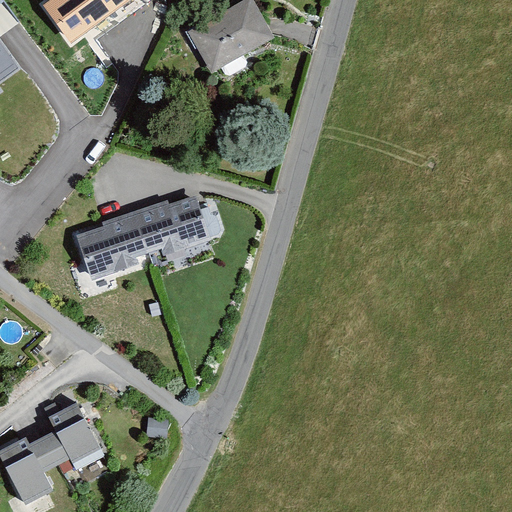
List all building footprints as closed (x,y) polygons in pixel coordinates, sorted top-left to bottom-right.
[(56,0),(50,5),(79,45),(141,0),(56,0)] [(219,74),(284,38),(262,0),(254,0),(196,33),(219,74)] [(0,76),(18,63),(0,40),(0,76)] [(222,238),(206,193),(80,236),(96,282),(222,238)] [(84,466),(114,450),(89,402),(58,418),(65,432),(39,445),(35,437),(10,451),(39,507),(66,493),(56,474),(81,461),(84,466)]
